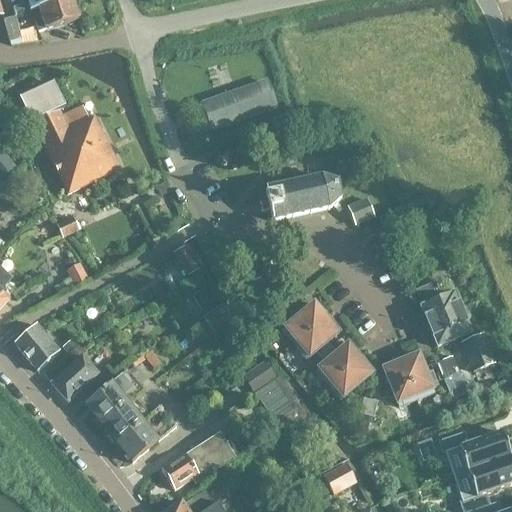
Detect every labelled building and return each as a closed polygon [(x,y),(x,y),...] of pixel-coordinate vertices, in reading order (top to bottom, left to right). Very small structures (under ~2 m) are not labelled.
[(70,0),(26,0),(31,13),(39,10),(70,0)] [(78,22),(71,0),(70,0),(39,10),(42,22),(35,24),(38,34),(78,22)] [(21,40),(15,18),(3,22),(10,44),(21,40)] [(120,170),(93,119),(88,121),(82,108),(61,119),(58,113),(64,110),(51,86),(46,75),(14,92),(31,126),(68,197),(120,170)] [(274,109),(266,84),(202,106),(211,131),(274,109)] [(0,149),(0,185),(17,172),(0,150),(0,149)] [(340,201),(336,183),(322,178),(266,190),(268,202),(259,205),(260,209),(261,214),(270,211),(273,224),(329,211),(340,201)] [(373,220),(365,201),(347,209),(355,227),(373,220)] [(81,234),(72,219),(58,228),(65,242),(81,234)] [(197,272),(183,248),(173,254),(187,278),(197,272)] [(262,262),(254,258),(247,262),(246,270),(250,276),(257,279),(264,275),(266,268),(262,262)] [(66,274),(73,288),(87,281),(79,267),(66,274)] [(204,291),(191,299),(200,314),(213,306),(204,291)] [(470,335),(453,295),(439,300),(435,291),(419,297),(423,307),(420,308),(436,349),(470,335)] [(0,310),(8,302),(0,293),(0,310)] [(293,347),(325,320),(313,306),(302,315),(298,310),(285,320),(290,325),(281,332),(293,347)] [(220,308),(202,321),(213,337),(232,324),(220,308)] [(326,344),(338,335),(325,320),(293,347),(305,361),(314,354),(326,344)] [(58,356),(35,328),(14,346),(37,374),(58,356)] [(498,375),(482,337),(461,345),(469,366),(467,367),(474,385),(498,375)] [(319,360),(331,350),(326,344),(314,354),(319,360)] [(327,387),(359,361),(347,346),(336,355),(324,366),(315,373),(327,387)] [(69,367),(81,357),(75,350),(63,360),(69,367)] [(324,366),(336,355),(331,350),(319,360),(324,366)] [(438,387),(431,372),(425,375),(417,356),(400,364),(416,402),(433,395),(431,390),(438,387)] [(67,404),(97,377),(81,359),(51,386),(67,404)] [(451,360),(435,367),(446,392),(462,385),(451,360)] [(339,402),(371,375),(359,361),(327,387),(339,402)] [(416,402),(400,364),(382,371),(398,410),(416,402)] [(240,381),(252,398),(275,381),(263,365),(240,381)] [(101,426),(126,406),(110,387),(85,407),(101,426)] [(366,418),(370,402),(362,400),(358,416),(366,418)] [(373,420),(377,404),(370,402),(366,418),(373,420)] [(116,445),(141,425),(141,424),(126,406),(101,426),(116,445)] [(132,464),(175,429),(159,409),(141,424),(141,425),(116,445),(132,464)] [(466,475),(510,459),(501,434),(468,446),(464,435),(437,444),(442,457),(458,451),(466,475)] [(200,483),(234,462),(218,436),(161,472),(174,493),(197,478),(200,483)] [(511,486),(511,465),(510,459),(466,475),(474,498),(458,504),(460,511),(475,511),(489,507),(486,496),(511,486)] [(322,482),(333,502),(356,489),(345,469),(322,482)]
